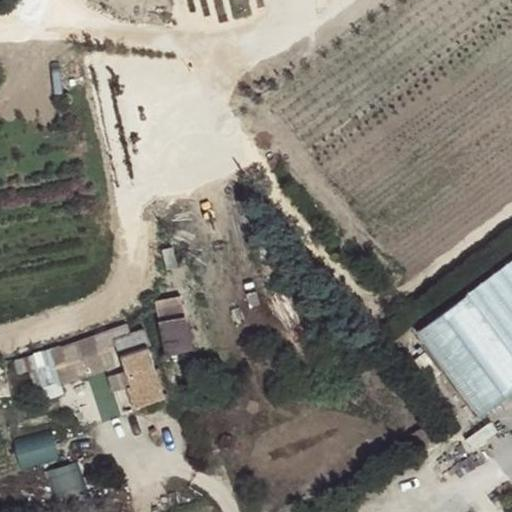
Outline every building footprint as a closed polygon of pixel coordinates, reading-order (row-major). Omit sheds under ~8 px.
[(171,247),(162,249),(166,269),(176,266),(171,247)] [(511,261),(468,294),(511,351),(511,261)] [(511,390),(511,351),(468,294),(416,332),(479,415),(511,390)] [(181,297),(155,302),(166,354),(191,348),(181,297)] [(126,325),(106,332),(110,348),(115,346),(114,339),(130,334),(126,325)] [(144,329),(130,334),(114,339),(115,346),(118,354),(129,386),(126,387),(127,389),(133,408),(165,397),(147,346),(149,346),(144,329)] [(106,332),(80,339),(74,341),(84,375),(104,368),(99,352),(110,348),(106,332)] [(84,375),(74,341),(13,361),(17,372),(28,368),(50,361),(57,383),(84,375)] [(118,392),(127,389),(126,387),(129,386),(118,354),(111,356),(112,360),(108,362),(118,392)] [(50,361),(28,368),(34,390),(57,383),(50,361)] [(439,431),(432,421),(410,434),(417,443),(439,431)] [(56,429),(19,439),(26,466),(63,456),(56,429)] [(68,491),(82,486),(75,464),(60,469),(68,491)]
